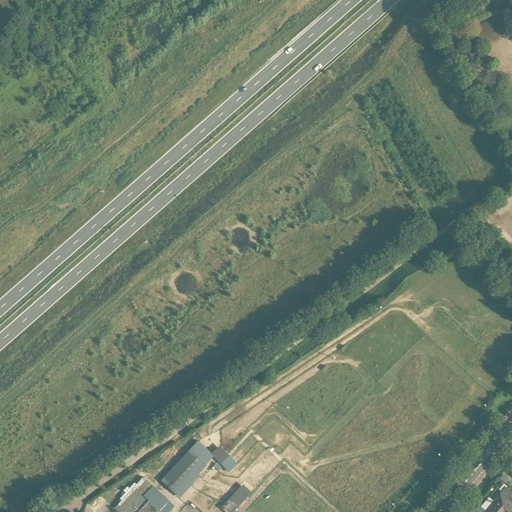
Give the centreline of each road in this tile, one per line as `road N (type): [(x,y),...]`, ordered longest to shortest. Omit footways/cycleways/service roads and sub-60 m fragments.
road 1 (unclassified): [(63,511),(511,187)]
road 2 (trunk): [(0,340),(386,0)]
road 3 (trunk): [(348,0),(0,308)]
